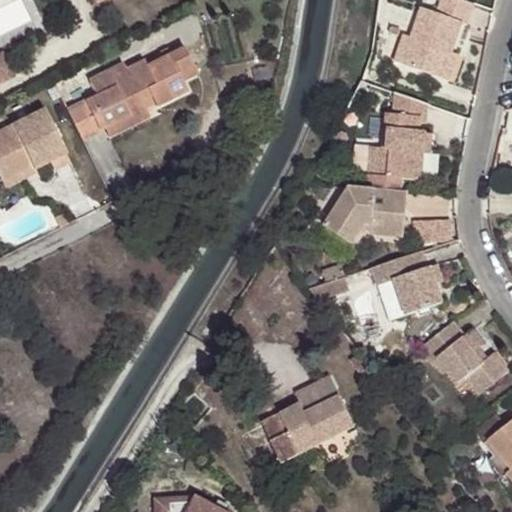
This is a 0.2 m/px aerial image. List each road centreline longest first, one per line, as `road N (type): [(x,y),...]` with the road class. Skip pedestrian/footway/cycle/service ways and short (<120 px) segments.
road 1 (residential): [(511,311),(498,293),(474,209),(511,6)]
road 2 (unknown): [(0,261),(113,208)]
